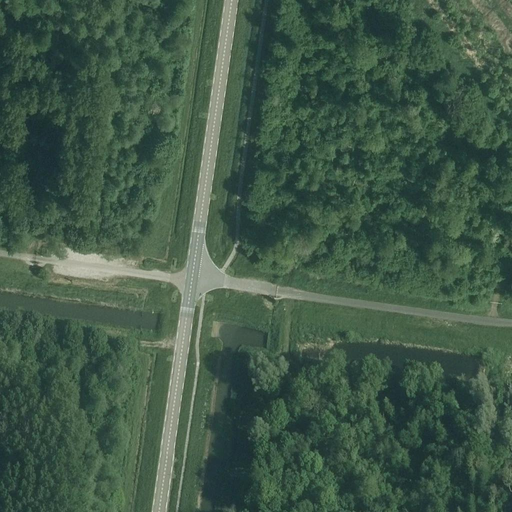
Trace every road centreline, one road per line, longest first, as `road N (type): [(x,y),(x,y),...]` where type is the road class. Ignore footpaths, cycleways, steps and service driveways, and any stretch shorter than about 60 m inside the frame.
road 1 (unclassified): [(190,280),(511,322)]
road 2 (secondary): [(190,280),(233,0)]
road 3 (secondary): [(156,511),(190,280)]
road 4 (unclassified): [(190,280),(41,259)]
